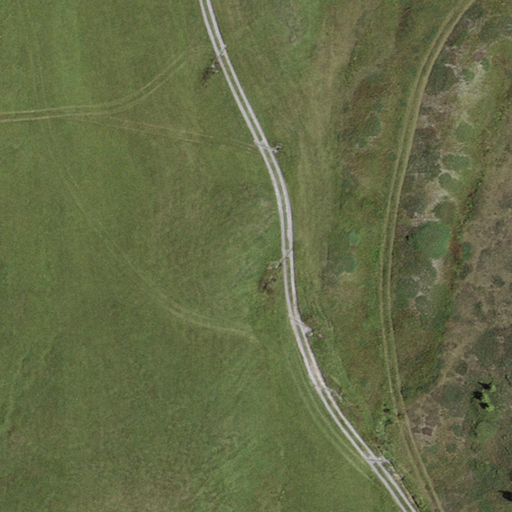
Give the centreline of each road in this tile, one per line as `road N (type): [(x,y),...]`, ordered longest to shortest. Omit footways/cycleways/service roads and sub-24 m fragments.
road 1 (track): [(413,511),(317,375),(293,301),(281,178),(202,0)]
road 2 (track): [(466,0),(420,77),(386,293),(397,401),(438,511)]
road 3 (track): [(272,158),(95,119),(0,117)]
